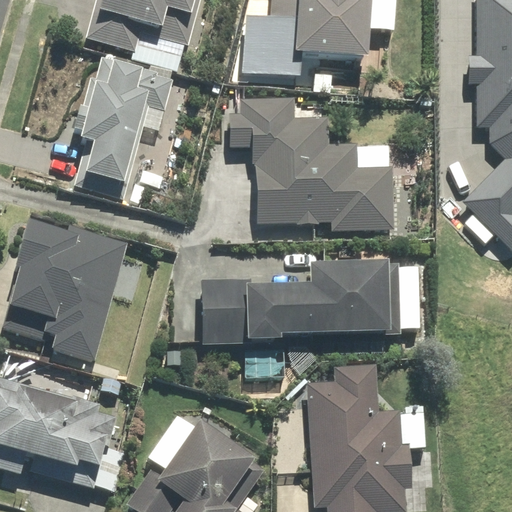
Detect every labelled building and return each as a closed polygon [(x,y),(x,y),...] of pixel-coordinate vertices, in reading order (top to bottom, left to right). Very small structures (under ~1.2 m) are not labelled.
[(95,0),(85,41),(139,55),(144,36),(191,48),(203,0),(95,0)] [(302,23),(300,51),(371,56),(374,0),(270,0),(269,21),(302,23)] [(511,0),(476,0),(477,57),(471,57),(471,86),(478,86),(478,130),(491,130),(491,143),(507,160),(464,204),(511,249),(511,0)] [(167,111),(176,77),(103,58),(97,81),(89,79),(75,136),(88,140),(76,187),(125,200),(149,106),(167,111)] [(250,68),(228,68),(227,91),(250,91),(250,68)] [(295,100),(242,102),(242,114),(230,115),(231,150),(255,149),(258,227),(333,223),(333,235),(398,232),(395,168),(360,170),(359,144),(330,146),(329,118),(296,120),(295,100)] [(171,177),(142,168),(136,189),(164,197),(171,177)] [(97,361),(128,244),(71,229),(70,232),(31,222),(1,335),(97,361)] [(202,280),(204,346),(284,344),(284,334),(403,331),(401,261),(314,263),(314,283),(253,285),(253,279),(202,280)] [(338,381),(308,383),(317,511),(328,510),(328,511),(408,511),(407,490),(416,489),(413,445),(404,446),(402,410),(381,412),(377,365),(337,367),(338,381)] [(103,406),(0,377),(0,470),(23,477),(24,471),(98,491),(118,417),(101,413),(103,406)] [(259,458),(204,419),(197,429),(185,421),(127,504),(137,511),(242,511),(240,510),(267,471),(256,463),(259,458)]
